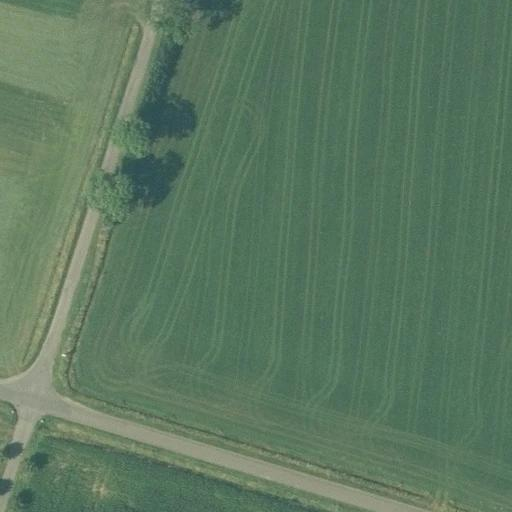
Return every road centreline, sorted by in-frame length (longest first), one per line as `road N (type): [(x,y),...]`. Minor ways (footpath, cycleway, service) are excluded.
road 1 (unclassified): [(30,398),(166,0)]
road 2 (tertiary): [(397,511),(30,398)]
